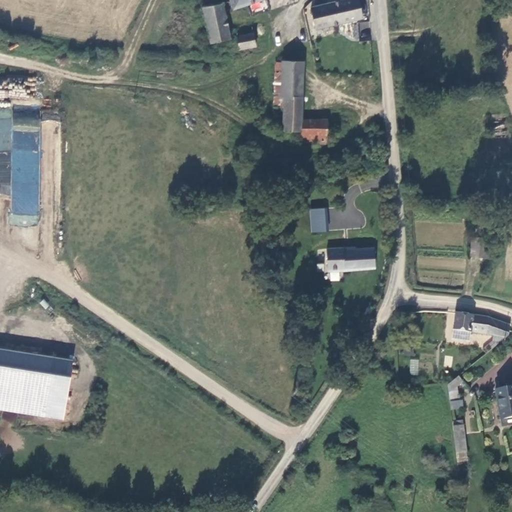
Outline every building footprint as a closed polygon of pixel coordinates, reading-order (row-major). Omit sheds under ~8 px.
[(335,0),(310,6),(314,27),(362,17),(358,0),(335,0)] [(209,40),(229,36),(223,1),(203,6),(209,40)] [(237,48),(255,45),(252,31),(235,34),(237,48)] [(281,59),(280,96),(283,96),(282,134),(299,135),(300,120),(301,60),(281,59)] [(0,195),(11,196),(9,225),(37,226),(41,118),(12,116),(12,110),(0,109),(0,195)] [(326,121),(300,120),(299,135),(299,147),(325,146),(326,121)] [(325,207),(309,209),(311,233),(327,231),(325,207)] [(495,254),(495,207),(480,207),(480,223),(483,223),(483,239),(479,239),(479,254),(495,254)] [(327,270),(345,270),(344,248),(326,249),(327,270)] [(375,253),(375,249),(352,248),(344,248),(345,270),(376,269),(375,265),(375,253)] [(510,333),(511,328),(483,315),(456,313),(454,329),(494,334),(493,340),(499,341),(510,333)] [(0,399),(65,409),(70,376),(54,374),(57,358),(0,349),(0,399)] [(73,361),(57,358),(54,374),(70,376),(73,361)] [(417,375),(419,360),(410,359),(409,374),(417,375)] [(465,381),(462,377),(453,384),(456,389),(465,381)] [(511,418),(511,388),(494,392),(499,421),(511,418)] [(463,400),(450,400),(451,408),(463,407),(463,400)] [(462,423),(455,424),(458,452),(466,452),(462,423)]
